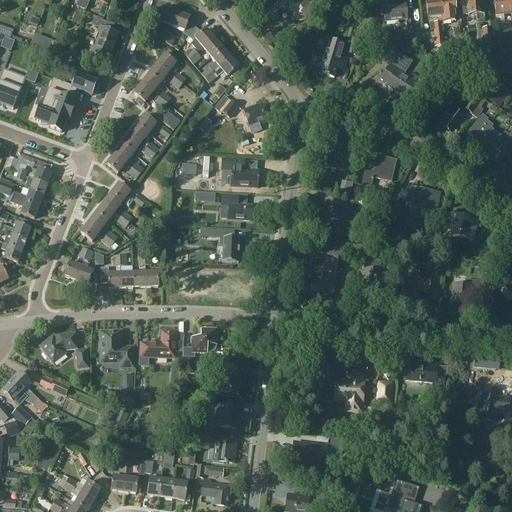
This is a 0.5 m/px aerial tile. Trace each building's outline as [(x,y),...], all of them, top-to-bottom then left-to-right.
[(296,2),(284,0),(276,0),(267,12),(273,18),(274,18),(279,11),(294,14),(293,16),(294,16),(295,18),(297,20),(300,20),(302,19),(304,18),(313,5),(296,2)] [(454,0),(440,2),(442,17),(441,17),(442,23),(456,22),(454,0)] [(466,0),(467,8),(466,8),(461,9),(462,12),(467,11),(467,16),(475,15),(476,22),(484,22),(482,6),(480,7),(479,0),(466,0)] [(511,0),(493,0),(495,15),(511,12),(511,0)] [(442,17),(440,2),(426,3),(428,18),(442,17)] [(383,8),(379,8),(380,16),(384,16),(384,23),(407,20),(405,5),(383,8)] [(172,28),(177,14),(165,10),(160,24),(172,28)] [(189,19),(177,14),(172,28),(183,33),(182,34),(187,38),(194,28),(187,23),(189,19)] [(39,21),(31,18),(29,24),(37,27),(39,21)] [(114,25),(94,19),(92,26),(98,28),(99,29),(97,34),(100,35),(97,43),(112,49),(117,36),(111,33),(114,25)] [(405,22),(407,35),(415,34),(414,21),(405,22)] [(444,47),(441,22),(429,24),(430,32),(433,32),(434,42),(433,42),(434,48),(444,47)] [(194,28),(187,38),(193,42),(190,44),(197,53),(202,49),(213,40),(205,30),(202,34),(194,28)] [(165,44),(169,35),(164,33),(160,42),(165,44)] [(490,33),(481,33),(482,45),(479,45),(479,53),(484,53),(484,55),(493,54),(490,33)] [(34,35),(31,45),(44,49),(48,51),(52,42),(34,35)] [(175,37),(169,35),(165,44),(171,47),(175,37)] [(4,38),(0,48),(10,52),(14,42),(10,40),(4,38)] [(359,41),(351,39),(346,54),(355,57),(359,41)] [(370,39),(367,46),(375,50),(378,43),(370,39)] [(221,49),(213,40),(202,49),(210,59),(221,49)] [(82,51),(79,59),(87,63),(98,67),(101,59),(107,62),(112,49),(97,43),(94,50),(91,49),(89,54),(82,51)] [(331,43),(329,52),(325,51),(318,75),(334,79),(337,67),(343,69),(347,55),(345,54),(347,47),(331,43)] [(214,64),(208,69),(212,74),(218,69),(230,59),(221,49),(210,59),(214,64)] [(189,61),(197,55),(193,50),(185,56),(189,61)] [(397,53),(380,80),(394,90),(404,75),(412,63),(397,53)] [(200,59),(197,55),(189,61),(193,66),(200,59)] [(163,56),(156,65),(168,75),(175,65),(163,56)] [(218,69),(212,74),(216,79),(223,74),(226,78),(238,69),(230,59),(218,69)] [(168,75),(156,65),(148,75),(160,85),(168,75)] [(76,76),(71,89),(76,90),(92,97),(93,94),(95,95),(98,87),(96,87),(97,84),(89,81),(84,79),(86,73),(85,72),(74,69),(72,74),(76,76)] [(205,80),(212,74),(208,69),(200,75),(205,80)] [(24,81),(25,79),(9,73),(3,71),(0,79),(0,80),(0,106),(6,108),(12,111),(20,91),(21,88),(21,89),(24,81)] [(28,71),(25,79),(24,81),(34,85),(38,75),(28,71)] [(426,71),(424,75),(432,80),(434,76),(426,71)] [(212,74),(205,80),(209,85),(216,79),(212,74)] [(160,85),(148,75),(140,85),(152,95),(153,94),(160,85)] [(177,75),(174,80),(182,86),(182,85),(185,81),(177,75)] [(404,75),(394,90),(398,92),(398,95),(405,99),(417,79),(411,75),(409,79),(404,75)] [(432,80),(424,75),(417,85),(424,90),(424,89),(425,90),(429,85),(432,80)] [(182,86),(174,80),(170,84),(178,90),(182,86)] [(39,108),(34,121),(49,126),(48,129),(61,134),(66,119),(69,120),(70,118),(70,117),(70,116),(69,115),(70,111),(73,111),(73,110),(73,109),(74,107),(72,106),(73,101),(72,101),(76,90),(71,89),(71,88),(53,81),(49,92),(49,93),(42,109),(39,108)] [(496,83),(484,99),(496,107),(499,109),(503,103),(508,96),(510,93),(496,83)] [(140,85),(133,95),(145,104),(149,99),(154,103),(158,98),(153,94),(152,95),(140,85)] [(221,88),(214,96),(219,99),(225,92),(221,88)] [(162,93),(158,98),(167,105),(170,100),(162,93)] [(472,94),(463,110),(471,116),(476,107),(481,99),(472,94)] [(230,102),(224,97),(214,110),(221,115),(222,114),(222,113),(230,102)] [(154,103),(154,104),(162,110),(167,105),(158,98),(154,103)] [(222,113),(222,114),(229,119),(237,108),(230,102),(222,113)] [(257,126),(268,122),(263,106),(243,113),(248,126),(256,123),(257,126)] [(444,113),(449,118),(443,125),(451,131),(463,117),(459,114),(449,107),(444,113)] [(179,123),(166,113),(160,122),(173,132),(179,123)] [(482,115),(469,131),(474,135),(475,134),(470,141),(477,147),(476,148),(488,158),(495,149),(497,151),(502,146),(497,143),(502,138),(490,129),(492,126),(486,122),(488,120),(482,115)] [(16,125),(17,119),(10,117),(9,124),(16,125)] [(144,117),(136,127),(148,136),(156,126),(144,117)] [(148,136),(136,127),(129,136),(146,150),(149,146),(144,142),(148,136)] [(163,128),(161,131),(159,133),(167,140),(172,135),(163,128)] [(146,150),(129,136),(121,146),(133,155),(137,150),(143,154),(146,150)] [(348,173),(353,151),(338,148),(339,141),(330,139),(323,167),(348,173)] [(149,146),(146,150),(154,156),(158,152),(150,145),(149,146)] [(133,155),(121,146),(113,156),(125,165),(133,155)] [(146,150),(143,154),(142,155),(150,161),(154,156),(146,150)] [(125,165),(113,156),(106,166),(117,175),(122,169),(125,171),(128,168),(125,165)] [(23,157),(21,164),(26,166),(32,169),(33,167),(35,161),(24,157),(23,157)] [(365,170),(361,187),(370,189),(373,179),(391,183),(397,158),(388,157),(388,159),(377,157),(377,159),(376,158),(374,159),(372,168),(373,170),(374,170),(374,172),(365,170)] [(16,163),(17,162),(9,159),(5,170),(9,171),(13,173),(16,163)] [(221,160),(221,170),(222,170),(223,170),(223,173),(231,174),(230,185),(230,187),(230,188),(257,189),(258,172),(256,172),(244,171),(244,163),(244,162),(221,160)] [(131,169),(139,176),(142,171),(135,165),(131,169)] [(38,169),(33,181),(47,186),(51,174),(47,173),(38,169)] [(139,176),(131,169),(127,174),(135,180),(139,176)] [(28,179),(24,189),(24,190),(29,192),(43,197),(47,186),(33,181),(28,179)] [(345,182),(342,194),(350,196),(353,184),(345,182)] [(9,198),(11,193),(12,188),(0,183),(0,194),(1,195),(9,198)] [(110,195),(122,204),(129,194),(118,185),(110,195)] [(435,213),(439,195),(410,189),(407,203),(410,204),(410,205),(415,206),(415,205),(423,207),(421,217),(428,218),(429,212),(435,213)] [(29,192),(24,204),(38,209),(43,197),(29,192)] [(195,194),(195,203),(214,204),(214,195),(195,194)] [(122,204),(110,195),(102,204),(114,214),(122,204)] [(137,196),(137,197),(133,202),(141,208),(145,203),(137,196)] [(237,197),(221,196),(221,206),(228,207),(227,221),(250,222),(250,219),(253,219),(253,210),(251,210),(251,207),(246,207),(237,206),(237,197)] [(15,200),(13,205),(15,205),(17,206),(23,208),(20,215),(34,221),(38,209),(24,204),(15,200)] [(367,202),(361,208),(370,217),(376,211),(367,202)] [(398,216),(400,214),(404,206),(395,202),(385,221),(394,226),(398,216)] [(114,214),(102,204),(95,214),(106,223),(114,214)] [(337,236),(341,232),(346,237),(357,225),(337,206),(326,217),(331,222),(327,227),(337,236)] [(124,213),(120,218),(128,225),(132,220),(124,213)] [(95,214),(87,224),(99,233),(106,223),(95,214)] [(462,220),(448,217),(445,233),(460,236),(460,238),(472,241),(476,224),(462,221),(462,220)] [(120,218),(116,223),(125,230),(125,229),(128,225),(120,218)] [(380,230),(371,222),(364,230),(373,238),(380,230)] [(99,233),(87,224),(79,234),(91,243),(99,233)] [(0,231),(3,232),(7,234),(12,236),(12,237),(26,242),(30,230),(27,229),(16,225),(14,231),(0,225),(0,231)] [(109,233),(105,238),(113,244),(114,243),(117,239),(109,233)] [(26,242),(12,237),(8,247),(8,248),(21,253),(26,242)] [(105,238),(101,243),(109,249),(110,248),(113,245),(113,244),(105,238)] [(221,262),(221,263),(238,264),(238,263),(237,263),(238,254),(238,253),(238,250),(238,249),(239,240),(239,239),(233,239),(222,238),(222,239),(223,239),(222,247),(221,262)] [(8,248),(8,247),(3,245),(1,251),(6,253),(3,259),(12,262),(17,264),(21,253),(8,248)] [(366,247),(349,245),(348,252),(365,254),(366,247)] [(83,261),(87,252),(81,250),(77,259),(78,259),(83,261)] [(87,252),(83,261),(89,263),(92,254),(87,252)] [(103,266),(103,257),(94,254),(95,266),(103,266)] [(335,276),(336,268),(338,257),(323,255),(322,264),(312,263),(312,273),(321,274),(323,274),(335,276)] [(78,259),(76,266),(69,264),(63,277),(75,282),(80,268),(83,261),(78,259)] [(435,264),(434,274),(442,275),(443,264),(435,264)] [(1,268),(0,268),(0,285),(8,281),(1,268)] [(81,268),(80,268),(75,282),(87,286),(92,273),(81,268)] [(107,269),(100,269),(101,285),(107,285),(108,290),(120,289),(120,275),(107,275),(107,269)] [(379,271),(364,269),(362,296),(377,297),(379,271)] [(406,278),(405,292),(407,292),(406,300),(418,301),(418,293),(429,294),(430,280),(418,279),(419,271),(407,270),(407,278),(406,278)] [(145,274),(145,289),(157,288),(157,273),(145,274)] [(132,274),(120,275),(120,289),(132,289),(132,274)] [(145,274),(132,274),(132,289),(145,289),(145,274)] [(310,282),(310,291),(334,293),(335,284),(335,276),(323,274),(321,274),(320,283),(310,282)] [(457,285),(455,302),(469,304),(469,298),(481,299),(483,283),(464,281),(464,285),(457,285)] [(300,297),(296,304),(303,309),(307,301),(300,297)] [(191,338),(191,349),(191,354),(206,354),(209,354),(211,353),(213,352),(214,350),(215,348),(215,346),(216,331),(215,330),(200,330),(200,338),(191,338)] [(98,345),(98,352),(100,352),(100,362),(111,361),(111,363),(120,363),(120,369),(132,369),(132,349),(120,349),(120,343),(117,343),(117,333),(100,334),(100,345),(98,345)] [(140,344),(138,367),(148,368),(148,359),(174,360),(175,333),(161,333),(160,345),(140,344)] [(52,338),(40,348),(43,352),(42,353),(42,354),(46,360),(48,360),(49,359),(52,364),(64,355),(63,352),(65,351),(76,350),(74,335),(58,337),(59,339),(55,342),(52,338)] [(85,352),(76,353),(77,369),(86,369),(85,352)] [(194,359),(182,359),(181,375),(193,375),(194,359)] [(212,364),(211,371),(223,373),(224,365),(212,364)] [(407,365),(405,382),(435,384),(435,387),(433,401),(433,409),(441,410),(445,377),(445,374),(436,374),(437,366),(428,365),(428,367),(407,365)] [(19,372),(10,382),(34,405),(38,401),(31,394),(27,389),(31,384),(19,372)] [(228,372),(225,395),(242,397),(245,374),(228,372)] [(334,402),(346,402),(345,411),(347,412),(351,413),(354,413),(357,412),(360,412),(360,403),(361,403),(363,383),(361,383),(362,376),(353,376),(352,383),(336,382),(334,402)] [(68,389),(44,378),(43,377),(40,386),(65,397),(68,389)] [(10,382),(0,392),(13,404),(14,403),(18,408),(19,407),(24,402),(33,406),(34,405),(10,382)] [(379,384),(377,404),(390,405),(391,385),(379,384)] [(479,399),(478,409),(481,409),(480,421),(494,423),(495,412),(506,413),(507,402),(494,400),(494,394),(495,394),(482,392),(481,399),(479,399)] [(214,399),(202,397),(201,405),(213,407),(214,399)] [(10,418),(0,406),(0,418),(3,422),(4,423),(10,418)] [(241,409),(221,406),(218,406),(215,427),(237,430),(239,416),(240,417),(241,409)] [(18,408),(10,416),(20,425),(24,427),(25,427),(25,426),(31,420),(32,419),(19,407),(18,408)] [(120,410),(114,426),(122,429),(129,414),(120,410)] [(15,422),(3,426),(7,439),(20,435),(19,433),(16,423),(15,422)] [(55,438),(59,444),(67,438),(63,432),(55,438)] [(197,432),(197,439),(205,440),(212,441),(213,434),(197,432)] [(205,440),(197,439),(195,448),(204,449),(205,440)] [(327,446),(326,451),(338,452),(339,441),(327,440),(327,446)] [(9,449),(1,449),(1,442),(0,442),(0,454),(9,456),(9,449)] [(213,453),(211,462),(219,463),(234,465),(236,444),(220,442),(219,442),(218,453),(213,453)] [(293,444),(291,464),(315,467),(318,447),(293,444)] [(61,450),(60,452),(62,453),(64,451),(64,450),(72,454),(74,451),(66,447),(64,445),(62,449),(61,450)] [(122,461),(124,451),(118,450),(116,460),(122,461)] [(9,456),(0,454),(0,466),(8,468),(8,462),(9,456)] [(81,455),(77,458),(83,467),(88,464),(82,455),(81,455)] [(96,460),(96,459),(86,455),(85,457),(89,464),(96,460)] [(96,460),(89,464),(95,474),(102,470),(96,460)] [(145,462),(145,466),(144,475),(151,476),(152,463),(145,462)] [(126,465),(125,475),(131,476),(132,470),(133,465),(126,465)] [(137,465),(137,470),(136,474),(143,475),(144,475),(145,466),(137,465)] [(196,466),(196,467),(195,479),(203,479),(204,467),(196,466)] [(214,469),(213,478),(222,479),(224,470),(214,469)] [(194,471),(186,470),(185,482),(193,483),(194,471)] [(148,478),(146,496),(159,498),(162,480),(161,480),(162,473),(156,472),(155,479),(148,478)] [(112,477),(110,491),(123,493),(124,479),(112,477)] [(125,478),(124,478),(124,479),(123,493),(135,494),(137,480),(125,479),(125,478)] [(69,479),(68,480),(65,484),(74,489),(77,484),(69,479)] [(45,480),(42,489),(54,493),(57,485),(45,480)] [(162,480),(159,498),(172,500),(174,482),(162,480)] [(60,481),(57,486),(62,489),(65,484),(60,481)] [(395,481),(384,511),(417,511),(419,508),(413,506),(409,505),(410,501),(404,499),(408,485),(395,481)] [(174,482),(172,500),(184,501),(186,483),(174,482)] [(77,484),(74,489),(93,501),(100,490),(87,483),(84,487),(84,488),(77,484)] [(74,489),(65,484),(62,489),(71,494),(74,489)] [(230,490),(228,489),(228,488),(202,485),(200,497),(215,498),(214,506),(226,507),(227,496),(230,496),(230,490)] [(74,489),(71,494),(77,499),(74,504),(87,511),(93,501),(74,489)] [(41,492),(37,502),(47,507),(51,497),(41,492)] [(325,493),(316,492),(315,504),(324,505),(325,493)] [(286,494),(283,511),(312,511),(313,505),(308,504),(309,497),(286,494)] [(55,500),(52,505),(61,510),(64,505),(55,500)]
